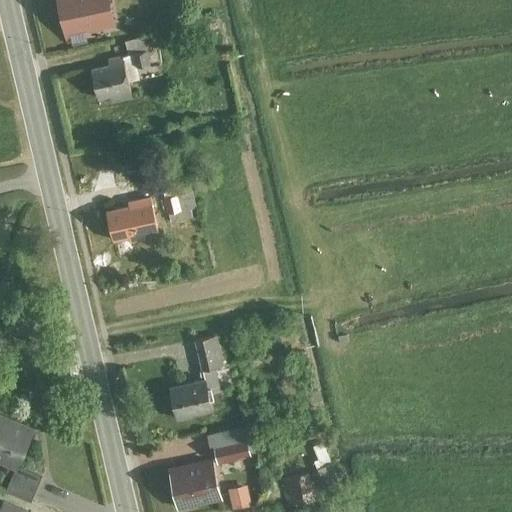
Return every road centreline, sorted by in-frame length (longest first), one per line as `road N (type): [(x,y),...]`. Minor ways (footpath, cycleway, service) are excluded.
road 1 (secondary): [(130,511),(11,0)]
road 2 (track): [(92,353),(291,306)]
